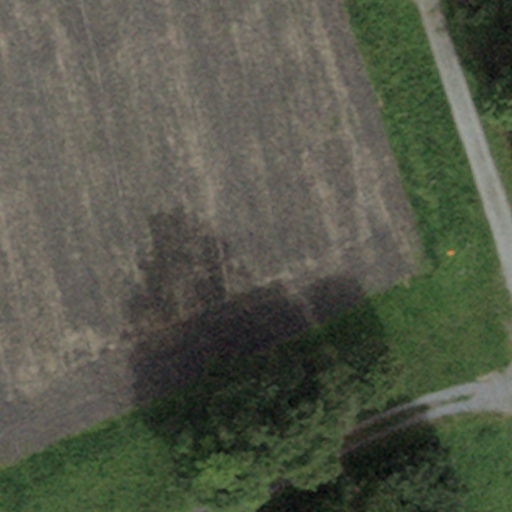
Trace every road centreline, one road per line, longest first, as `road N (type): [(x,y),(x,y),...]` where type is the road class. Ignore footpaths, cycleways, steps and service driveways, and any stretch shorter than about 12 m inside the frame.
road 1 (track): [(511,375),(224,511)]
road 2 (track): [(511,248),(431,0)]
